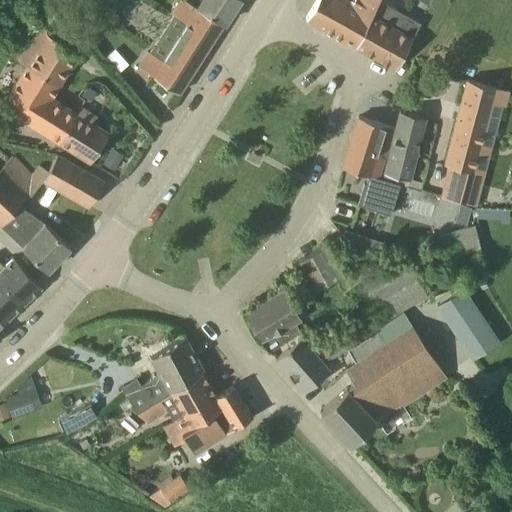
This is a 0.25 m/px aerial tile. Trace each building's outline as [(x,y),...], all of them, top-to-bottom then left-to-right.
[(179,93),(223,23),(180,0),(177,0),(170,12),(185,22),(162,59),(146,49),(136,65),(179,93)] [(186,0),(180,0),(223,23),(224,24),(239,0),(199,0),(196,5),(196,6),(186,0)] [(350,0),(349,3),(343,0),(316,0),(306,18),(356,46),(366,29),(378,0),(350,0)] [(376,57),(401,12),(379,0),(378,0),(366,29),(356,46),(376,57)] [(396,68),(396,67),(421,23),(401,12),(376,57),(396,68)] [(78,54),(57,41),(64,29),(41,15),(33,27),(23,22),(7,48),(16,55),(15,58),(25,64),(24,65),(26,66),(27,64),(58,85),(78,54)] [(129,66),(115,50),(105,59),(119,74),(129,66)] [(51,97),(58,85),(27,64),(26,66),(24,65),(0,103),(0,105),(58,141),(76,113),(51,97)] [(497,87),(486,85),(467,80),(444,162),(451,164),(441,197),(464,203),(497,87)] [(410,182),(425,117),(400,110),(395,128),(383,168),(382,174),(410,182)] [(89,161),(107,132),(76,113),(58,141),(89,161)] [(383,168),(395,128),(359,116),(343,165),(369,173),(365,186),(363,185),(356,206),(389,217),(399,186),(378,179),(381,168),(383,168)] [(124,156),(113,149),(104,164),(115,171),(124,156)] [(0,166),(0,224),(33,256),(48,270),(70,246),(43,221),(40,223),(21,205),(42,179),(47,182),(89,206),(103,181),(56,154),(46,172),(39,166),(33,173),(12,153),(0,166)] [(471,206),(460,203),(455,221),(466,224),(471,207),(471,206)] [(501,220),(500,224),(509,224),(509,211),(476,210),(477,219),(501,220)] [(474,226),(439,235),(445,256),(479,247),(474,226)] [(358,252),(378,247),(380,241),(344,229),(342,238),(358,252)] [(327,245),(293,264),(309,295),(345,275),(327,245)] [(13,256),(3,265),(0,261),(0,276),(24,302),(41,285),(13,256)] [(406,259),(351,291),(372,328),(428,296),(406,259)] [(0,325),(24,302),(0,276),(0,325)] [(503,349),(489,327),(463,287),(436,305),(470,357),(473,356),(479,365),(503,349)] [(301,317),(284,288),(243,314),(258,340),(268,351),(299,331),(293,322),(301,317)] [(346,368),(411,324),(403,312),(327,356),(342,372),(346,368)] [(351,443),(365,430),(379,417),(446,375),(411,324),(346,368),(342,372),(343,373),(346,370),(355,379),(351,382),(320,411),(351,443)] [(139,412),(203,371),(183,336),(151,356),(161,373),(141,385),(136,377),(121,387),(136,411),(138,410),(139,412)] [(275,359),(304,392),(331,368),(302,336),(290,346),(275,359)] [(334,351),(329,343),(319,349),(323,356),(323,357),(334,351)] [(183,414),(216,394),(203,371),(139,412),(148,421),(166,410),(172,419),(162,426),(163,427),(183,414)] [(15,386),(17,394),(5,398),(13,419),(41,409),(30,378),(15,386)] [(212,413),(225,431),(252,415),(233,384),(216,395),(216,394),(183,414),(191,426),(212,413)] [(0,420),(11,416),(5,402),(0,403),(0,420)] [(90,403),(60,419),(66,431),(96,415),(90,403)] [(225,432),(225,431),(212,413),(191,426),(183,414),(163,427),(173,444),(185,437),(194,451),(225,432)] [(90,446),(87,439),(80,443),(83,449),(90,446)] [(164,506),(187,486),(178,474),(172,478),(169,473),(156,483),(159,487),(149,495),(164,506)]
